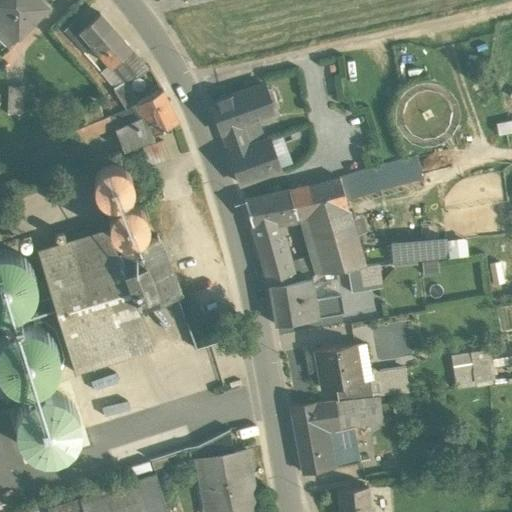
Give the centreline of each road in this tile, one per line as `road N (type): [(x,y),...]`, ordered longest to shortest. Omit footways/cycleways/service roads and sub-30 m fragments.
road 1 (tertiary): [(289,511),(239,230),(190,84),(128,0)]
road 2 (track): [(511,7),(190,84)]
road 3 (unknown): [(252,302),(82,372)]
